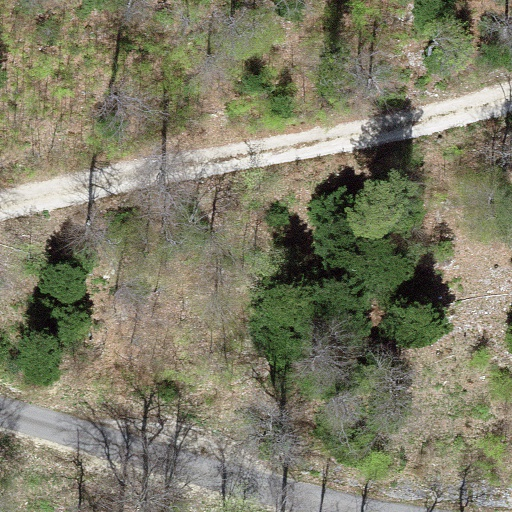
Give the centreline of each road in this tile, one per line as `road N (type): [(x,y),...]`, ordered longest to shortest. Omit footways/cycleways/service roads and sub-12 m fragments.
road 1 (track): [(511,91),(199,170),(0,210)]
road 2 (unclassified): [(0,416),(344,511)]
